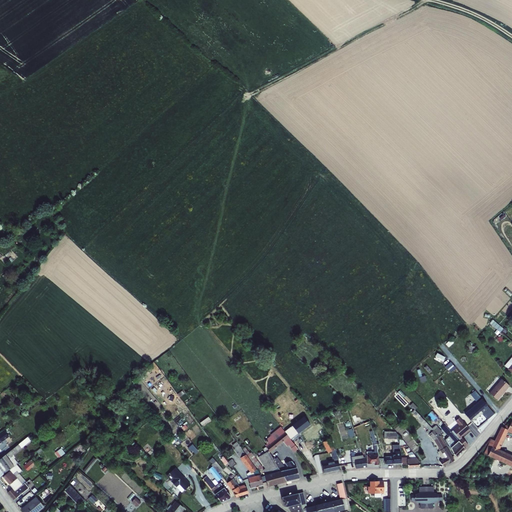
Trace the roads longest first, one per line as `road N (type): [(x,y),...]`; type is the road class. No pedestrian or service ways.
road 1 (residential): [(215,511),(311,482),(393,474)]
road 2 (residential): [(393,474),(449,471),(511,403)]
